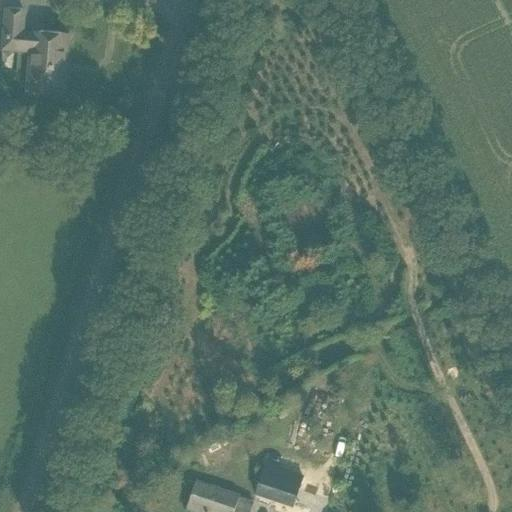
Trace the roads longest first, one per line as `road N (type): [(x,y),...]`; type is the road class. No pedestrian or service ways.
road 1 (tertiary): [(24,511),(189,0)]
road 2 (track): [(0,144),(137,161)]
